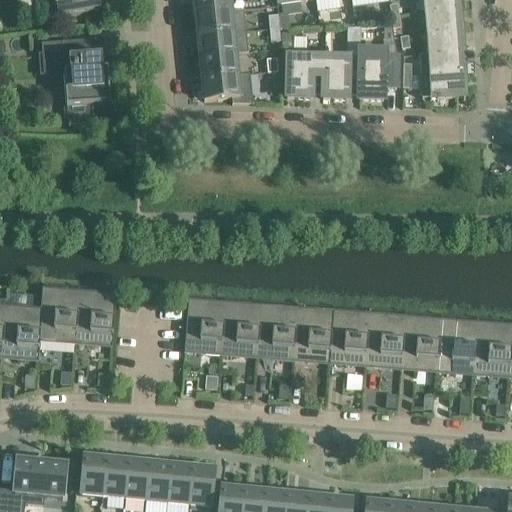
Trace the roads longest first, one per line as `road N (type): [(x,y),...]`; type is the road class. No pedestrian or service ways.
road 1 (residential): [(511,443),(65,411),(0,423)]
road 2 (residential): [(495,135),(170,123),(154,0)]
road 3 (residential): [(495,135),(507,0)]
